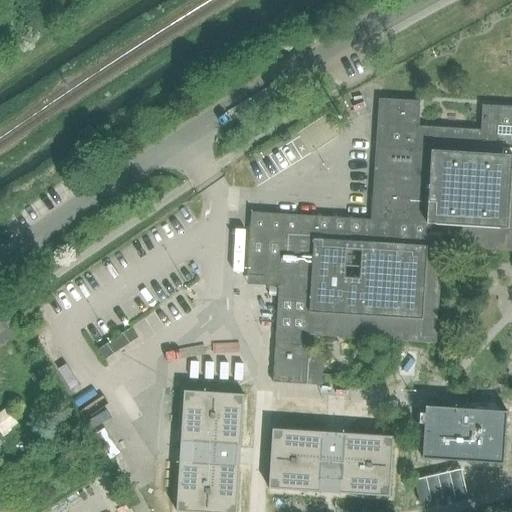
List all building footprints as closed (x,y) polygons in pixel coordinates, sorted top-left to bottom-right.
[(393,221),(508,229),(511,229),(511,106),(482,105),(480,130),(418,125),(419,101),(379,98),(374,170),(382,171),(380,195),(372,195),(372,210),(394,212),(393,221)] [(251,212),(247,275),(262,276),(279,278),(277,305),(276,329),(272,382),(306,384),(322,385),(323,374),(324,353),(308,352),(309,327),(430,335),(430,332),(435,246),(426,246),(362,242),(315,239),(316,216),(251,212)] [(8,316),(0,322),(0,344),(19,331),(12,321),(8,316)] [(29,374),(35,383),(43,378),(37,368),(29,374)] [(180,460),(176,511),(236,511),(244,395),(184,391),(181,442),(194,443),(193,452),(203,453),(202,462),(180,460)] [(503,404),(421,398),(417,450),(499,456),(503,404)] [(7,409),(0,413),(0,432),(2,435),(17,424),(7,409)] [(272,429),(269,489),(320,493),(321,480),(330,480),(330,471),(340,472),(338,494),(390,497),(394,437),(272,429)]
